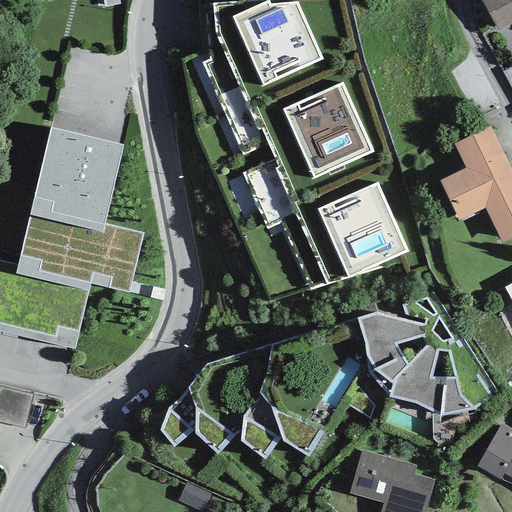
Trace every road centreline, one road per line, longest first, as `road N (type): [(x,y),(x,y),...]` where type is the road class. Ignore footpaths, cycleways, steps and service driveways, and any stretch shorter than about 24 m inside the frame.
road 1 (tertiary): [(155,0),(148,77),(185,271),(183,306),(155,362),(95,405)]
road 2 (tertiary): [(95,405),(53,442),(11,511)]
road 3 (residential): [(511,109),(460,0)]
